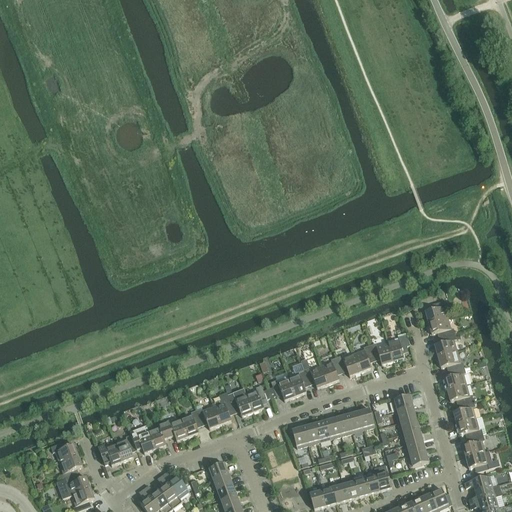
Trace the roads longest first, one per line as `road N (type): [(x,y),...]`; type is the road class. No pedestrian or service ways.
road 1 (unclassified): [(511,192),(481,99),(434,0)]
road 2 (residential): [(235,439),(424,373)]
road 3 (residential): [(111,504),(160,469),(235,439)]
